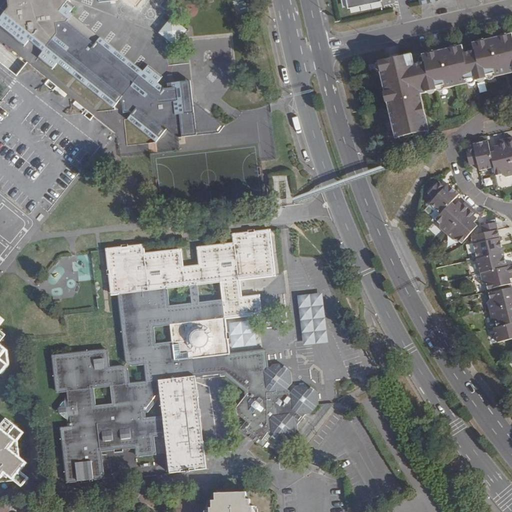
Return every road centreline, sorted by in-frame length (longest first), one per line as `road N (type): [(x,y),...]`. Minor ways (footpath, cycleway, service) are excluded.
road 1 (secondary): [(294,55),(317,144),(366,272),(466,439),(511,494)]
road 2 (secondary): [(511,454),(436,345),(377,229),(320,50)]
road 3 (residential): [(320,50),(511,5)]
road 4 (residential): [(203,482),(232,461),(252,460),(278,474),(307,475),(314,511)]
